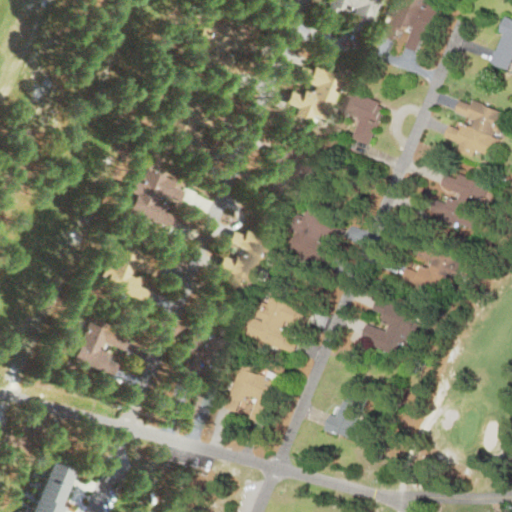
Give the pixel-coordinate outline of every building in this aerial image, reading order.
[(331,0),(328,11),(339,13),(340,8),(351,11),(350,14),(373,20),(377,0),(331,0)] [(437,11),(415,4),(416,0),(395,0),(384,35),(394,38),(399,25),(413,29),(408,45),(424,50),(437,11)] [(494,62),(511,68),(511,16),(508,15),(503,31),(505,32),(494,62)] [(197,63),(219,70),(232,26),(244,30),(246,23),(222,16),(221,21),(213,18),(210,27),(202,24),(196,42),(203,44),(197,63)] [(327,119),(347,68),(337,64),(333,72),(314,64),(312,69),(301,65),(296,76),(314,84),(310,95),(291,87),(285,101),(298,106),(295,113),(311,120),(313,113),(327,119)] [(343,109),(363,116),(355,137),(372,143),(387,102),(351,89),(343,109)] [(164,144),(191,153),(198,133),(191,130),(199,105),(179,98),(164,144)] [(447,138),(478,150),(478,149),(495,155),(506,126),(500,124),(506,110),(476,99),(475,103),(463,98),(458,111),(477,118),(474,125),(466,122),(464,128),(452,124),(447,138)] [(260,186),(284,195),(289,183),(305,188),(316,158),(278,144),(272,161),(283,165),(280,174),(266,169),(260,186)] [(129,211),(170,226),(186,183),(145,168),(143,174),(136,172),(129,190),(136,193),(129,211)] [(493,185),(451,168),(444,185),(463,192),(460,200),(448,195),(440,215),(475,229),(493,185)] [(333,262),(336,248),(323,245),(325,233),(345,238),(350,216),(306,206),(295,254),(333,262)] [(273,239),(246,230),(245,233),(233,229),(228,241),(246,248),(242,259),(222,252),(217,266),(232,271),(229,280),(242,284),(244,277),(257,282),(273,239)] [(457,251),(423,244),(417,268),(408,267),(405,282),(449,292),(457,251)] [(253,335),(296,352),(301,340),(291,336),(293,331),(287,328),(290,321),(306,327),(313,309),(269,292),(253,335)] [(425,312),(380,297),(376,309),(387,313),(383,325),(370,321),(363,340),(403,353),(411,330),(418,332),(425,312)] [(123,348),(129,330),(87,316),(76,348),(72,361),(113,375),(117,362),(106,358),(108,352),(101,349),(103,341),(123,348)] [(191,377),(199,359),(221,368),(234,338),(219,332),(215,341),(192,331),(180,359),(185,361),(180,372),(191,377)] [(229,407),(241,411),(245,401),(255,404),(251,416),(264,421),(280,378),(244,365),(229,407)] [(340,416),(334,413),(328,427),(356,438),(372,396),(351,388),(340,416)] [(29,511),(59,511),(62,506),(61,506),(74,468),(48,459),(29,511)]
